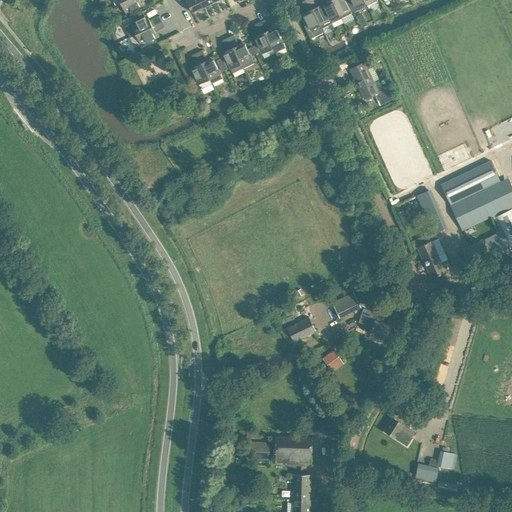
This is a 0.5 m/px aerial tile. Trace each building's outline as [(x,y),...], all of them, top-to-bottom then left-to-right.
[(125,0),(121,2),(126,13),(142,5),(139,0),(125,0)] [(200,0),(186,0),(193,12),(204,7),(200,0)] [(322,28),(308,0),(304,0),(303,1),(307,11),(303,13),(307,22),(303,24),(310,36),(323,30),(322,27),(322,28)] [(332,23),(322,4),(318,6),(315,0),(308,0),(322,28),(322,27),(332,23)] [(342,18),(332,0),(326,0),(327,2),(322,4),(332,23),(342,18)] [(332,0),(342,18),(354,12),(348,0),(332,0)] [(367,6),(364,0),(348,0),(354,12),(367,6)] [(362,14),(356,16),(359,22),(365,20),(362,14)] [(131,23),(125,26),(130,37),(136,34),(162,21),(160,16),(150,21),(147,15),(131,23)] [(266,19),(260,22),(273,48),(273,49),(275,53),(286,48),(276,27),(270,29),(266,19)] [(162,21),(136,34),(141,45),(158,37),(155,31),(165,26),(162,21)] [(273,48),(260,22),(255,25),(259,34),(254,37),(256,42),(251,44),(256,54),(261,52),(262,54),(273,49),(273,48)] [(256,54),(251,44),(246,47),(244,42),(239,44),(234,35),(229,37),(244,68),(254,63),(251,57),(256,54)] [(244,68),(229,37),(223,40),(228,50),(223,52),(233,73),(244,68)] [(203,50),(197,53),(212,84),(223,78),(221,74),(213,57),(207,60),(203,50)] [(212,84),(197,53),(192,55),(197,65),(191,68),(202,89),(212,84)] [(217,60),(220,66),(225,63),(223,57),(217,60)] [(368,69),(373,67),(370,59),(350,69),(365,99),(366,98),(366,100),(371,98),(370,96),(375,94),(380,105),(395,98),(390,89),(381,93),(380,91),(379,92),(368,69)] [(228,68),(225,63),(220,66),(222,71),(228,68)] [(491,160),(441,184),(449,200),(450,204),(501,180),(498,177),(491,160)] [(501,180),(450,204),(463,231),(511,207),(511,203),(503,184),(501,180)] [(511,212),(511,209),(497,216),(511,248),(511,212)] [(440,210),(426,216),(433,233),(447,227),(440,210)] [(510,248),(501,230),(462,250),(470,266),(510,248)] [(438,238),(432,241),(417,247),(432,278),(439,275),(447,271),(444,266),(448,265),(446,260),(448,259),(438,238)] [(354,292),(332,303),(340,317),(361,307),(354,292)] [(391,325),(375,320),(372,313),(366,316),(371,326),(369,332),(371,333),(369,338),(383,343),(384,338),(386,339),(391,325)] [(289,345),(304,338),(317,331),(310,317),(304,320),(282,330),(289,345)] [(334,350),(323,358),(329,367),(340,359),(334,350)] [(394,418),(385,431),(395,438),(396,437),(402,441),(406,435),(400,431),(404,425),(394,418)] [(276,462),(304,463),(312,464),(312,436),(276,435),(276,462)] [(251,442),(250,458),(269,459),(270,443),(251,442)] [(439,460),(438,465),(448,468),(449,462),(439,460)] [(418,472),(417,478),(437,482),(440,470),(419,466),(418,472)] [(293,511),(310,511),(311,474),(291,474),(291,499),(294,499),(293,511)]
